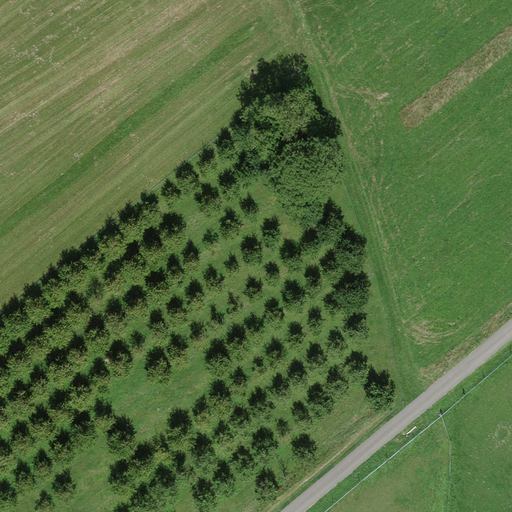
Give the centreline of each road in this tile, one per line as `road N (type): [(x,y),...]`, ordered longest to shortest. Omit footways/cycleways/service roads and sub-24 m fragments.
road 1 (track): [(411,406),(355,204),(277,0)]
road 2 (track): [(286,511),(511,321)]
